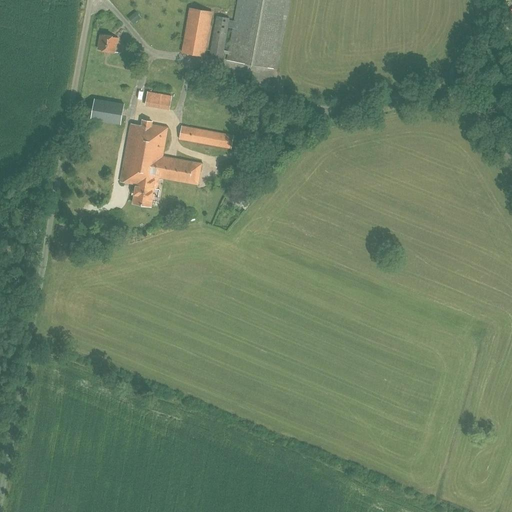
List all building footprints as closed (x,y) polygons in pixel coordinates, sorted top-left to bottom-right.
[(230,18),(217,16),(209,57),(223,60),(224,54),(228,54),(227,60),(278,69),(290,0),(237,0),(234,21),(230,20),(230,18)] [(205,57),(213,12),(190,8),(182,53),(205,57)] [(117,44),(118,38),(101,35),(99,49),(114,52),(116,43),(117,44)] [(148,106),(174,110),(176,96),(150,92),(148,106)] [(95,99),(91,120),(122,125),(125,104),(95,99)] [(137,184),(133,203),(152,206),(153,196),(158,197),(160,189),(157,188),(159,177),(198,185),(202,163),(163,156),(169,127),(152,124),(153,122),(143,120),(142,126),(131,124),(121,181),(137,184)] [(189,123),(188,127),(182,126),(180,140),(232,149),(234,135),(197,128),(197,124),(189,123)]
